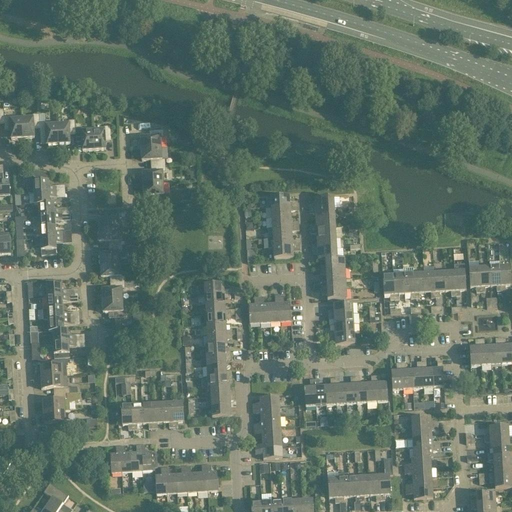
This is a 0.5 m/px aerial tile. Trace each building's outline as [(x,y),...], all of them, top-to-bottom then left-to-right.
[(39,124),(39,116),(32,116),(33,119),(21,120),(22,140),(34,139),(33,128),(39,128),(39,124)] [(11,141),(22,140),(21,120),(10,121),(9,117),(3,118),(4,123),(4,130),(10,129),(11,141)] [(75,130),(74,122),(68,122),(68,125),(57,126),(58,146),(70,145),(69,134),(75,134),(75,130)] [(46,147),(58,146),(57,126),(45,127),(45,123),(39,124),(39,128),(40,136),(46,135),(46,147)] [(92,132),(94,152),(105,151),(105,140),(111,140),(110,128),(104,128),(104,131),(92,132)] [(82,153),(94,152),(92,132),(81,133),(81,129),(75,130),(75,134),(75,142),(81,141),(82,153)] [(141,151),(161,150),(160,138),(163,138),(163,132),(151,132),(151,138),(140,139),(141,151)] [(161,161),(161,150),(141,151),(141,162),(153,162),(153,168),(165,167),(165,161),(161,161)] [(165,167),(153,168),(153,174),(142,174),(143,186),(163,185),(162,174),(165,173),(165,167)] [(0,176),(0,198),(10,198),(9,183),(3,183),(2,176),(0,176)] [(33,195),(56,194),(56,188),(48,189),(48,182),(27,184),(27,195),(33,195)] [(163,196),(163,185),(143,186),(143,198),(155,197),(155,203),(167,202),(167,196),(163,196)] [(49,205),(49,200),(56,199),(56,194),(33,195),(34,207),(38,206),(49,205)] [(270,199),(271,209),(298,207),(298,203),(290,203),(289,197),(270,199)] [(315,206),(309,207),(310,211),(334,210),(340,210),(339,199),(314,200),(315,206)] [(38,206),(39,217),(61,216),(61,211),(54,211),(53,205),(49,205),(38,206)] [(298,212),(298,207),(271,209),(272,219),(291,218),(290,212),(298,212)] [(334,210),(310,211),(310,216),(315,216),(315,221),(335,220),(334,210)] [(143,211),(135,211),(136,228),(143,228),(143,211)] [(98,232),(118,231),(117,220),(121,220),(120,213),(108,214),(109,220),(97,221),(98,232)] [(61,216),(39,217),(39,229),(55,228),(54,222),(61,222),(61,216)] [(272,219),(272,230),(299,228),(299,223),(291,224),(291,218),(272,219)] [(335,220),(315,221),(316,227),(311,227),(311,232),(335,230),(335,220)] [(55,228),(39,229),(40,240),(62,239),(62,233),(55,234),(55,228)] [(299,233),(299,228),(272,230),(273,240),(292,238),(292,233),(299,233)] [(335,230),(311,232),(311,237),(316,236),(317,242),(336,240),(335,230)] [(118,231),(98,232),(99,244),(101,244),(110,243),(110,249),(122,249),(132,248),(132,242),(124,243),(123,242),(123,236),(118,237),(118,231)] [(9,235),(0,235),(0,257),(10,257),(9,240),(9,235)] [(221,238),(209,237),(209,247),(221,248),(221,238)] [(273,240),(268,240),(268,250),(274,250),(300,248),(300,243),(292,244),(292,238),(273,240)] [(62,239),(40,240),(41,252),(41,258),(56,257),(56,251),(56,245),(63,244),(62,239)] [(336,240),(317,242),(317,248),(312,248),(312,252),(337,251),(336,240)] [(300,253),(300,248),(274,250),(274,260),(293,259),(293,253),(300,253)] [(122,249),(110,249),(111,255),(99,256),(100,267),(120,266),(128,266),(128,254),(123,255),(122,249)] [(337,261),(337,260),(337,251),(312,252),(312,257),(318,256),(318,263),(325,262),(325,261),(337,261)] [(18,261),(27,261),(29,261),(28,253),(17,253),(18,261)] [(325,261),(325,262),(325,267),(320,267),(320,272),(345,270),(344,260),(337,260),(337,261),(325,261)] [(121,278),(120,266),(100,267),(101,279),(112,279),(112,284),(124,284),(124,278),(121,278)] [(511,287),(510,273),(510,268),(500,269),(501,293),(506,293),(505,288),(511,287)] [(480,270),(481,294),(486,294),(485,289),(491,289),(490,269),(480,270)] [(490,269),(491,289),(497,288),(497,293),(501,293),(500,269),(490,269)] [(345,270),(320,272),(320,276),(326,276),(326,282),(345,280),(345,270)] [(480,270),(469,271),(470,290),(476,290),(476,295),(481,294),(480,270)] [(460,293),(466,292),(465,273),(454,274),(455,299),(460,298),(460,293)] [(444,275),(445,294),(451,293),(451,299),(455,299),(454,274),(444,275)] [(423,276),(424,295),(431,295),(431,300),(435,300),(433,275),(423,276)] [(433,275),(435,300),(440,299),(440,294),(445,294),(444,275),(433,275)] [(403,277),(404,296),(410,296),(411,301),(415,301),(413,276),(403,277)] [(413,276),(415,301),(419,301),(419,295),(424,295),(423,276),(413,276)] [(393,278),(394,302),(399,302),(399,297),(404,296),(403,277),(393,278)] [(393,278),(382,278),(383,298),(390,297),(390,302),(394,302),(393,278)] [(345,280),(326,282),(327,288),(321,288),(321,292),(346,291),(345,280)] [(46,292),(44,293),(45,298),(46,298),(46,299),(69,298),(69,292),(61,293),(61,286),(61,282),(46,283),(46,287),(46,292)] [(124,284),(112,284),(113,290),(101,291),(102,303),(122,302),(121,290),(125,290),(124,284)] [(204,286),(204,297),(229,295),(228,291),(223,292),(223,285),(204,286)] [(327,296),(327,302),(347,301),(346,291),(321,292),(322,297),(327,296)] [(204,297),(197,297),(198,307),(205,307),(224,306),(224,300),(229,300),(229,295),(204,297)] [(69,303),(69,298),(46,299),(47,310),(62,309),(62,304),(69,303)] [(270,326),(281,325),(279,298),(274,298),(275,306),(269,306),(270,326)] [(283,298),(279,298),(281,325),(291,324),(290,305),(284,305),(283,298)] [(263,299),(258,300),(260,326),(270,326),(269,306),(264,307),(263,299)] [(249,327),(260,326),(258,300),(254,300),(254,307),(248,308),(249,327)] [(122,302),(102,303),(103,314),(109,314),(109,320),(114,320),(126,319),(126,313),(123,313),(122,302)] [(353,315),(352,305),(333,306),(334,312),(328,312),(328,317),(353,315)] [(205,307),(205,317),(230,315),(230,312),(225,312),(224,306),(205,307)] [(48,322),(70,320),(70,315),(63,315),(62,309),(47,310),(42,311),(43,322),(48,321),(48,322)] [(142,323),(141,321),(141,314),(140,314),(133,315),(133,324),(142,323)] [(374,314),(369,314),(370,325),(381,324),(380,316),(375,316),(374,314)] [(205,317),(200,317),(200,327),(206,327),(225,326),(225,320),(230,320),(230,315),(205,317)] [(353,315),(328,317),(329,321),(334,321),(334,326),(354,325),(353,315)] [(70,326),(70,320),(48,322),(48,333),(52,333),(64,332),(63,332),(63,326),(70,326)] [(354,325),(334,326),(335,332),(329,332),(330,337),(354,335),(354,325)] [(206,327),(207,337),(231,336),(231,332),(226,332),(225,326),(206,327)] [(68,332),(63,332),(64,332),(52,333),(53,344),(75,343),(75,337),(68,338),(68,332)] [(335,341),(336,347),(355,346),(354,335),(330,337),(330,341),(335,341)] [(224,347),(227,347),(226,341),(232,341),(231,336),(207,337),(207,348),(224,347)] [(491,367),(501,367),(500,340),(495,340),(495,348),(490,348),(491,367)] [(504,340),(500,340),(501,367),(511,366),(510,347),(505,347),(504,340)] [(470,369),(481,368),(479,341),(475,341),(475,349),(469,350),(470,369)] [(484,341),(479,341),(481,368),(491,367),(490,348),(484,349),(484,341)] [(69,360),(69,355),(68,349),(76,349),(75,343),(53,344),(54,361),(69,360)] [(205,348),(205,358),(230,357),(230,353),(225,353),(224,347),(207,348),(205,348)] [(206,369),(226,368),(225,361),(231,361),(230,357),(205,358),(206,369)] [(421,361),(421,364),(423,391),(433,390),(432,371),(426,371),(425,360),(421,361)] [(55,368),(40,369),(40,376),(42,376),(42,380),(62,379),(67,378),(67,377),(67,369),(66,368),(68,368),(67,361),(55,362),(55,368)] [(433,390),(443,389),(441,363),(437,363),(437,370),(432,371),(433,390)] [(411,372),(412,391),(423,391),(421,364),(416,364),(417,372),(411,372)] [(397,373),(391,373),(390,373),(392,393),(402,392),(400,365),(396,366),(397,373)] [(400,365),(402,392),(412,391),(411,372),(406,372),(405,365),(400,365)] [(206,369),(207,379),(231,378),(231,373),(226,373),(226,368),(206,369)] [(380,377),(375,378),(377,404),(387,404),(386,385),(380,385),(380,377)] [(42,384),(41,384),(41,391),(53,390),(56,390),(57,396),(69,395),(69,390),(69,389),(68,389),(67,378),(62,379),(42,380),(42,384)] [(227,388),(227,387),(226,382),(232,382),(231,378),(207,379),(207,390),(210,390),(210,389),(227,388)] [(367,405),(377,404),(375,378),(370,378),(371,386),(365,386),(367,405)] [(125,385),(122,385),(122,396),(131,395),(130,385),(130,379),(125,380),(125,385)] [(346,406),(356,406),(355,379),(350,379),(351,387),(345,387),(346,406)] [(355,379),(356,406),(367,405),(365,386),(360,386),(359,379),(355,379)] [(339,380),(334,381),(336,407),(346,406),(345,387),(340,388),(339,380)] [(326,408),(336,407),(334,381),(330,381),(330,388),(325,389),(326,408)] [(305,409),(316,408),(314,382),(309,382),(310,390),(304,390),(305,409)] [(319,382),(314,382),(316,408),(326,408),(325,389),(319,389),(319,382)] [(210,389),(210,390),(210,400),(235,398),(235,393),(229,393),(229,387),(227,387),(227,388),(210,389)] [(57,402),(42,403),(42,410),(44,410),(44,414),(64,413),(70,413),(69,405),(81,401),(81,395),(75,395),(69,395),(57,396),(57,402)] [(210,400),(211,410),(230,409),(230,402),(235,402),(235,398),(210,400)] [(252,406),(252,411),(279,409),(279,399),(260,400),(260,406),(252,406)] [(174,430),(178,429),(178,424),(184,423),(183,404),(172,405),(174,430)] [(169,424),(169,430),(174,430),(172,405),(162,406),(163,425),(169,424)] [(148,426),(149,431),(154,431),(152,406),(142,407),(143,426),(148,426)] [(152,406),(154,431),(158,431),(157,425),(163,425),(162,406),(152,406)] [(143,426),(142,407),(132,408),(133,432),(137,432),(137,427),(143,426)] [(133,432),(132,408),(121,408),(122,428),(128,427),(128,432),(133,432)] [(211,410),(211,420),(237,418),(236,413),(231,414),(230,409),(211,410)] [(280,419),(279,409),(252,411),(253,415),(261,415),(261,420),(280,419)] [(65,424),(64,413),(44,414),(44,418),(43,419),(43,426),(58,425),(59,431),(71,430),(71,423),(65,424)] [(281,429),(280,419),(261,420),(261,426),(253,426),(254,431),(281,429)] [(411,420),(411,430),(438,428),(438,424),(430,424),(430,419),(411,420)] [(438,433),(438,428),(411,430),(412,440),(431,439),(431,434),(438,433)] [(484,440),(508,439),(507,428),(488,429),(489,435),(483,436),(484,440)] [(281,440),(281,429),(254,431),(254,435),(262,435),(262,441),(281,440)] [(412,440),(412,450),(439,448),(439,445),(432,445),(431,439),(412,440)] [(509,449),(508,439),(484,440),(484,445),(489,444),(490,451),(492,450),(509,449)] [(282,450),(281,440),(262,441),(262,446),(255,447),(255,451),(282,450)] [(132,475),(142,474),(140,447),(136,447),(136,455),(131,456),(131,462),(132,475)] [(145,447),(140,447),(142,474),(153,473),(155,473),(154,470),(157,470),(156,454),(152,455),(152,454),(146,455),(145,447)] [(111,476),(122,475),(120,448),(116,449),(116,456),(110,457),(111,476)] [(125,448),(120,448),(122,475),(132,475),(131,462),(131,456),(125,456),(125,448)] [(412,450),(413,460),(430,459),(430,460),(432,460),(432,454),(440,454),(439,448),(412,450)] [(509,449),(492,450),(492,455),(487,456),(488,460),(511,459),(511,449),(509,449)] [(282,460),(282,450),(255,451),(255,456),(263,455),(263,462),(282,460)] [(0,481),(11,466),(0,458),(0,481)] [(404,467),(404,472),(431,471),(430,460),(430,459),(413,460),(411,460),(411,466),(404,467)] [(493,464),(493,470),(511,469),(511,461),(511,459),(488,460),(488,465),(493,464)] [(384,478),(379,478),(381,503),(384,503),(384,497),(390,497),(389,478),(392,477),(392,461),(383,461),(384,478)] [(271,465),(272,473),(279,472),(279,464),(271,465)] [(217,474),(211,474),(211,467),(206,468),(208,494),(218,494),(217,474)] [(198,495),(208,494),(206,468),(201,468),(202,475),(196,475),(198,495)] [(187,496),(186,469),(181,469),(182,477),(176,477),(177,496),(187,496)] [(187,496),(198,495),(196,475),(191,476),(190,469),(186,469),(187,496)] [(489,481),(511,479),(511,469),(493,470),(494,476),(488,476),(489,481)] [(167,497),(165,470),(161,470),(161,478),(155,478),(156,495),(157,497),(167,497)] [(167,497),(177,496),(176,477),(171,477),(170,470),(165,470),(167,497)] [(431,481),(431,471),(404,472),(404,476),(412,476),(412,482),(431,481)] [(348,475),(338,476),(338,481),(340,506),(344,505),(343,500),(350,499),(349,480),(348,475)] [(369,479),(370,498),(375,498),(376,503),(381,503),(379,478),(369,479)] [(349,480),(350,499),(355,499),(355,505),(360,504),(359,479),(349,480)] [(359,479),(360,504),(364,504),(364,498),(370,498),(369,479),(359,479)] [(511,479),(489,481),(489,485),(494,485),(494,491),(511,489),(511,479)] [(340,506),(338,481),(328,481),(329,501),(335,500),(335,506),(340,506)] [(405,487),(405,492),(432,490),(431,481),(412,482),(412,487),(405,487)] [(49,486),(43,495),(52,501),(47,509),(50,511),(59,511),(68,499),(49,486)] [(432,501),(432,490),(405,492),(405,497),(413,496),(413,502),(432,501)] [(494,495),(476,496),(476,503),(470,503),(470,507),(495,506),(494,495)] [(302,503),(302,511),(313,511),(313,502),(302,503)] [(282,504),(282,511),(292,511),(292,503),(282,504)] [(292,503),(292,511),(302,511),(302,503),(292,503)]
